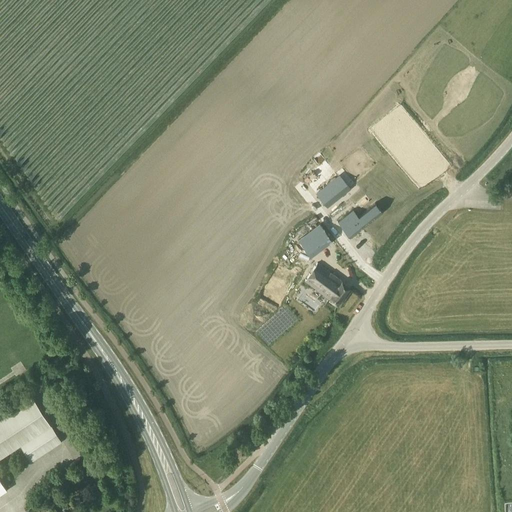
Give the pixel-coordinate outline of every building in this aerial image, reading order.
[(287,202),(217,318),(231,327),(302,211),(287,202)] [(352,209),(337,221),(350,236),(362,227),(381,211),(374,202),(357,216),(352,210),(352,209)] [(316,231),(300,243),(312,258),(327,246),(316,231)] [(329,298),(336,304),(349,286),(342,281),(341,282),(317,263),(304,281),(328,299),(329,298)] [(0,493),(6,490),(0,479),(0,456),(19,445),(30,462),(61,442),(33,398),(0,419),(0,493)]
